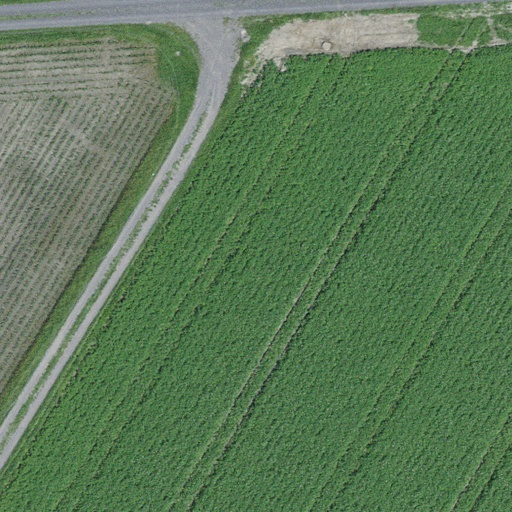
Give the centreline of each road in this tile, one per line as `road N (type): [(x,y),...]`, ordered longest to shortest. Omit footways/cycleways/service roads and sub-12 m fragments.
road 1 (track): [(0,471),(215,119),(222,8)]
road 2 (unclassified): [(0,21),(364,0)]
